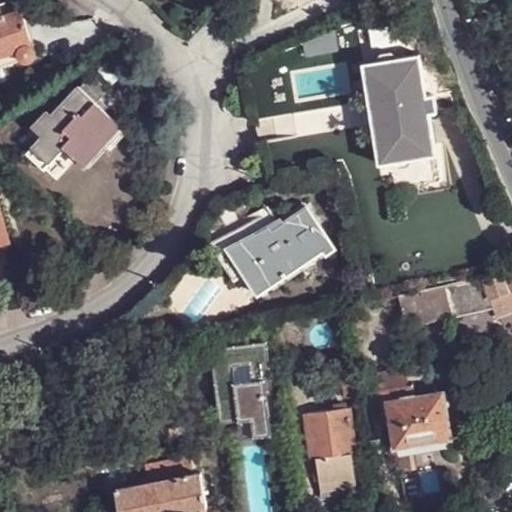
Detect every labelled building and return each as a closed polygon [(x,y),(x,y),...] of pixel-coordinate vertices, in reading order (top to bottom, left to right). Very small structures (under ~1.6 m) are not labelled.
[(0,67),(21,60),(22,63),(32,60),(35,56),(36,53),(22,8),(12,11),(0,14),(0,67)] [(384,57),(384,61),(400,58),(398,54),(394,52),(387,54),(384,57)] [(384,61),(380,61),(395,160),(400,160),(416,157),(440,153),(433,111),(441,110),(439,94),(431,95),(424,54),(400,58),(384,61)] [(395,160),(380,61),(368,63),(373,98),(371,98),(370,99),(368,102),(371,124),(373,126),(375,127),(378,128),(384,162),(395,160)] [(25,154),(43,170),(64,148),(81,164),(103,141),(109,147),(125,130),(98,104),(109,91),(93,76),(81,88),(79,86),(51,114),(47,109),(32,126),(42,135),(25,154)] [(81,164),(87,170),(109,147),(103,141),(81,164)] [(416,157),(400,160),(402,163),(405,165),(412,164),(415,161),(416,157)] [(0,246),(14,242),(13,240),(12,240),(0,201),(0,246)] [(306,202),(277,221),(270,225),(274,230),(308,207),(306,202)] [(211,242),(236,281),(246,275),(228,246),(270,225),(277,221),(269,207),(261,211),(264,215),(264,216),(222,237),(211,242)] [(246,275),(259,294),(299,267),(301,270),(306,266),(304,264),(326,249),(328,253),(337,248),(308,207),(274,230),(270,225),(228,246),(246,275)] [(511,268),(502,270),(483,278),(492,299),(495,297),(511,291),(511,268)] [(453,316),(453,318),(498,309),(495,297),(492,299),(483,278),(502,270),(448,283),(453,316)] [(400,293),(408,323),(453,316),(448,283),(400,293)] [(350,304),(352,319),(364,317),(362,302),(350,304)] [(301,315),(280,320),(286,348),(287,351),(307,347),(301,315)] [(273,361),(270,343),(214,350),(221,406),(239,404),(241,422),(255,421),(258,438),(275,437),(265,363),(273,361)] [(348,396),(361,394),(356,357),(343,359),(348,396)] [(415,385),(383,390),(386,410),(392,410),(397,445),(451,437),(444,391),(416,396),(415,385)] [(239,404),(221,406),(223,424),(241,422),(239,404)] [(313,457),(316,456),(354,452),(356,452),(351,406),(307,412),(313,457)] [(255,421),(241,422),(242,439),(258,438),(255,421)] [(316,456),(320,484),(356,479),(354,452),(316,456)] [(141,478),(142,483),(195,473),(191,455),(146,464),(148,476),(141,478)] [(195,473),(142,483),(116,488),(120,511),(185,511),(209,507),(202,471),(195,473)] [(320,484),(321,492),(357,487),(356,479),(320,484)]
